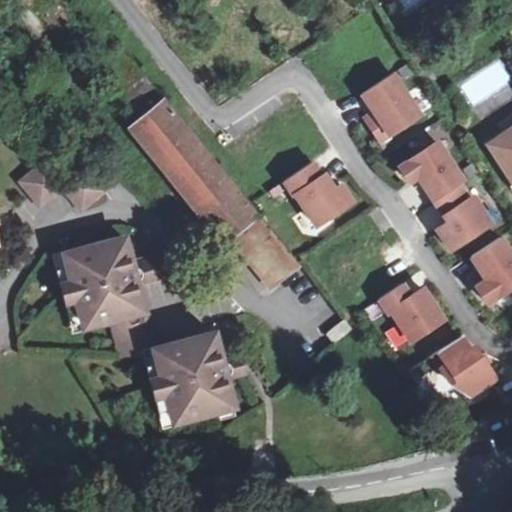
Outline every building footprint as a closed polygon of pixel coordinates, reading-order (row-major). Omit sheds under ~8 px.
[(164,104),(114,43),(91,61),(141,122),(164,104)] [(54,85),(61,80),(41,55),(34,61),(54,85)] [(361,117),(374,142),(417,121),(393,72),(352,92),(364,116),(361,117)] [(164,104),(141,122),(167,153),(161,158),(226,238),(230,235),(254,216),(164,104)] [(511,114),(501,122),(503,127),(507,132),(511,129),(511,114)] [(503,127),(486,138),(511,177),(511,129),(507,132),(503,127)] [(442,254),(490,226),(470,193),(466,195),(433,139),(388,166),(401,188),(412,181),(437,222),(426,228),(442,254)] [(336,182),(329,187),(310,159),(276,182),(309,231),(350,203),(336,182)] [(45,161),(21,179),(41,203),(64,185),(65,184),(45,161)] [(88,166),(65,184),(64,185),(84,208),(108,190),(88,166)] [(254,216),(230,235),(271,286),(295,267),(254,216)] [(511,260),(497,236),(462,258),(477,282),(466,288),(479,309),(511,289),(511,260)] [(127,358),(154,351),(136,283),(146,281),(142,264),(132,267),(124,237),(96,244),(97,252),(63,261),(81,325),(116,316),(127,358)] [(149,262),(142,264),(146,281),(153,279),(149,262)] [(420,285),(405,293),(400,283),(373,297),(399,346),(441,325),(420,285)] [(351,330),(344,321),(327,334),(335,344),(351,330)] [(460,404),(494,379),(460,332),(426,357),(460,404)] [(172,419),(202,411),(205,417),(236,409),(228,379),(238,376),(234,361),(224,364),(215,334),(184,343),(185,348),(155,356),(172,419)] [(242,359),(234,361),(238,376),(246,374),(242,359)]
